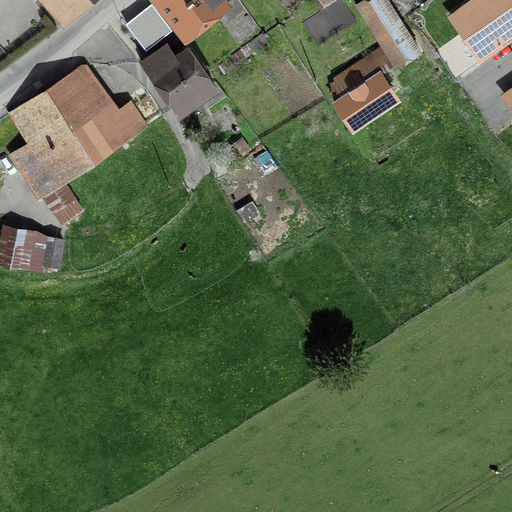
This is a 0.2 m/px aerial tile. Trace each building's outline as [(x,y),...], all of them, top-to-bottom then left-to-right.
[(52,0),(72,21),(94,0),(52,0)] [(164,0),(197,37),(238,1),(237,0),(164,0)] [(345,0),(342,0),(305,27),(324,52),(363,24),(345,0)] [(377,0),(361,12),(401,66),(425,48),(389,0),(377,0)] [(511,0),(478,0),(452,19),(482,61),(511,39),(511,0)] [(151,64),(194,119),(232,89),(197,45),(187,53),(179,42),(151,64)] [(18,156),(45,196),(153,123),(138,102),(126,110),(91,59),(13,112),(35,145),(18,156)] [(341,100),(361,131),(405,104),(385,72),(341,100)] [(65,238),(13,228),(6,267),(57,277),(65,238)]
